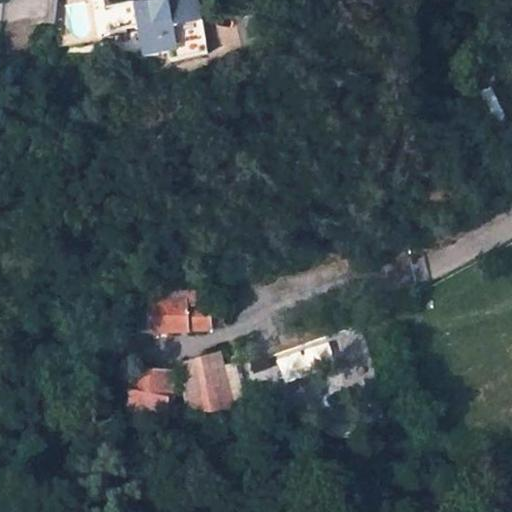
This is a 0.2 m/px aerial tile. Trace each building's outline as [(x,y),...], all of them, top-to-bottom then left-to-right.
[(201,56),(190,0),(161,0),(134,5),(143,57),(168,53),(170,63),(201,56)] [(197,0),(190,0),(201,56),(209,54),(197,0)] [(162,303),(161,287),(145,288),(146,304),(132,305),(132,333),(213,329),(212,325),(211,304),(186,306),(186,303),(162,303)] [(130,288),(132,305),(146,304),(145,288),(130,288)] [(212,325),(226,324),(225,309),(211,304),(212,325)] [(253,387),(334,374),(329,344),(248,357),(253,387)] [(235,409),(220,352),(182,364),(187,416),(235,409)] [(233,397),(242,395),(236,368),(227,370),(233,397)] [(173,401),(173,373),(132,371),(129,392),(127,417),(145,426),(166,431),(166,418),(166,405),(166,401),(173,401)] [(166,418),(180,419),(180,405),(166,405),(166,418)]
